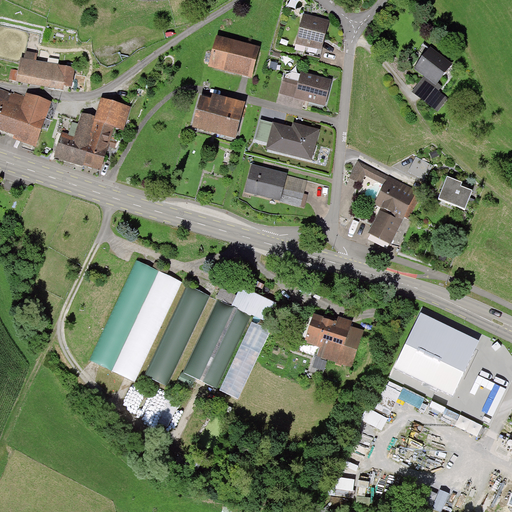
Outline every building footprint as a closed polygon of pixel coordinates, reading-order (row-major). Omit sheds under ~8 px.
[(303,14),(295,44),(322,51),(330,21),(313,17),(303,14)] [(217,36),(209,65),(252,77),(260,47),(217,36)] [(426,48),(414,66),(436,80),(442,71),(447,62),(426,48)] [(71,69),(18,58),(14,77),(67,87),(71,69)] [(285,74),(281,93),(307,100),(324,104),(331,79),(300,71),(299,73),(290,71),(285,74)] [(447,99),(424,78),(414,89),(437,110),(447,99)] [(0,88),(0,131),(12,135),(15,136),(14,139),(35,146),(50,103),(26,95),(25,97),(0,88)] [(201,96),(193,127),(235,138),(245,102),(222,96),(214,94),(212,99),(201,96)] [(101,98),(94,122),(112,127),(124,130),(131,107),(101,98)] [(61,133),(54,157),(100,170),(106,147),(112,127),(94,122),(79,118),(76,128),(63,124),(61,133)] [(268,142),(273,123),(260,120),(255,139),(268,142)] [(268,142),(266,148),(311,160),(319,129),(302,125),(292,122),(291,126),(273,122),(273,123),(268,142)] [(427,181),(435,166),(420,158),(412,173),(427,181)] [(252,164),(245,192),(280,201),(281,199),(287,175),(288,173),(269,168),(252,164)] [(364,175),(385,185),(387,179),(357,164),(351,176),(361,181),(364,175)] [(308,181),(287,175),(281,199),(301,205),(308,181)] [(447,178),(440,200),(465,209),(471,192),(462,189),(459,188),(461,182),(447,178)] [(413,192),(387,179),(385,185),(376,202),(382,205),(402,215),(413,192)] [(402,215),(382,205),(370,229),(390,239),(402,215)] [(136,261),(91,359),(136,380),(181,282),(136,261)] [(304,277),(306,270),(296,266),(294,274),(304,277)] [(186,286),(145,375),(165,385),(206,295),(186,286)] [(241,286),(232,305),(265,321),(274,302),(241,286)] [(216,301),(184,371),(216,385),(247,315),(216,301)] [(312,314),(304,341),(318,345),(315,355),(352,367),(364,331),(350,327),(352,320),(339,316),(337,322),(312,314)] [(475,344),(419,317),(395,367),(451,394),(475,344)] [(250,322),(218,391),(237,400),(269,331),(250,322)] [(379,410),(393,415),(398,399),(423,408),(427,395),(388,383),(379,410)] [(496,417),(508,389),(496,384),(484,412),(496,417)] [(169,427),(181,404),(172,400),(160,422),(169,427)] [(480,437),(485,426),(434,402),(432,408),(445,414),(443,420),(480,437)] [(450,492),(444,505),(455,510),(461,497),(450,492)]
